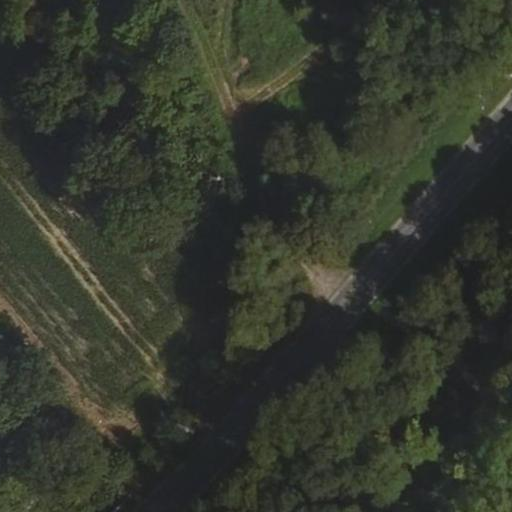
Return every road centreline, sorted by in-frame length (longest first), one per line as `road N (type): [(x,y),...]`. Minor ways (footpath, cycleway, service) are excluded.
road 1 (secondary): [(161,511),(511,118)]
road 2 (track): [(334,319),(274,212),(184,0)]
